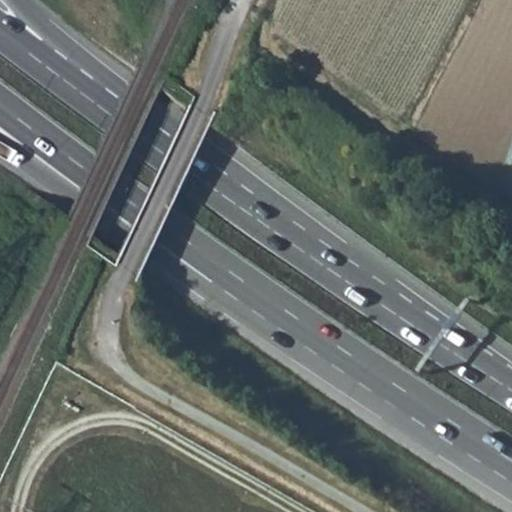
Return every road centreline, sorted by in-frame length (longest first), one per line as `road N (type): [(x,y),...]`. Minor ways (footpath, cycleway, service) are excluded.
road 1 (track): [(359,511),(122,374),(110,358),(110,307),(237,0)]
road 2 (trunk): [(511,391),(51,69)]
road 3 (trunk): [(248,283),(511,462)]
road 4 (trunk): [(0,105),(248,283)]
road 5 (trunk): [(0,145),(185,276),(248,283)]
